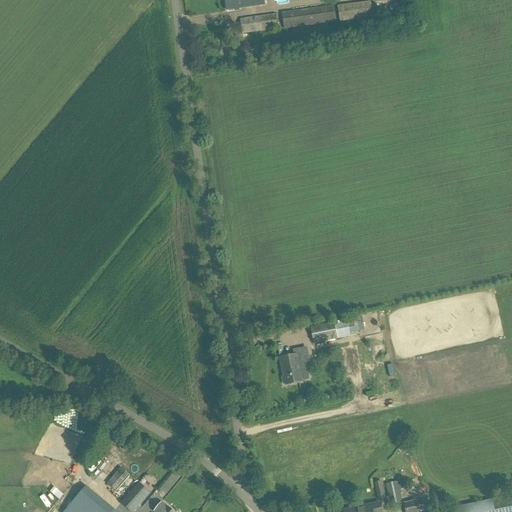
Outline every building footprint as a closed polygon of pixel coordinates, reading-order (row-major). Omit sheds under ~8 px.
[(262,0),(225,0),(227,10),(263,4),(262,0)] [(370,2),(338,7),(341,24),(372,21),(370,2)] [(334,5),(282,12),(284,29),(336,22),(334,5)] [(276,14),(240,19),(242,34),(278,29),(276,14)] [(227,37),(221,38),(222,49),(229,49),(227,37)] [(258,45),(236,50),(238,62),(261,58),(258,45)] [(347,320),(310,327),(314,343),(350,336),(347,320)] [(297,355),(280,358),(284,377),(282,377),(283,383),(285,383),(285,385),(302,381),(300,373),(302,373),(300,365),(299,365),(297,355)] [(339,360),(341,371),(348,370),(346,359),(339,360)] [(116,491),(129,476),(120,468),(107,483),(116,491)] [(192,492),(196,487),(178,472),(168,484),(186,500),(192,493),(192,492)] [(375,494),(381,492),(378,475),(371,476),(375,494)] [(397,480),(383,483),(387,502),(402,499),(397,480)] [(133,511),(134,511),(150,493),(138,483),(120,503),(131,511),(133,511)] [(89,488),(78,500),(92,511),(93,511),(103,500),(89,488)] [(511,511),(511,496),(454,508),(454,509),(455,508),(455,511),(511,511)] [(76,498),(68,509),(71,511),(116,511),(103,500),(93,511),(92,511),(78,500),(76,498)] [(422,498),(403,502),(405,511),(421,511),(425,511),(422,498)] [(158,511),(173,511),(162,503),(156,510),(158,511)] [(381,511),(380,503),(344,510),(344,511),(381,511)]
